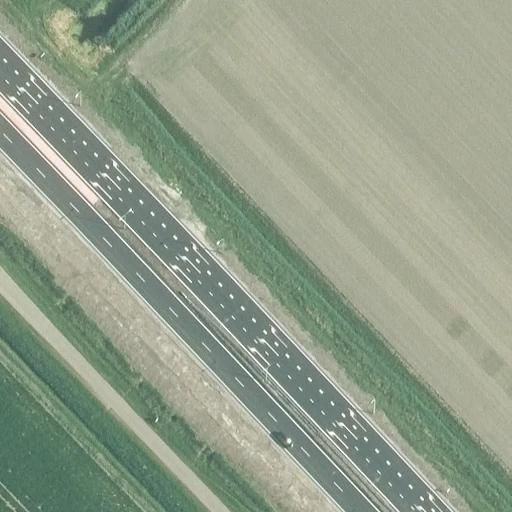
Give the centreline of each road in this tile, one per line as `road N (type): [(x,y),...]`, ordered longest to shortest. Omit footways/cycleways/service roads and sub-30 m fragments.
road 1 (trunk): [(432,511),(0,75)]
road 2 (trunk): [(0,132),(366,511)]
road 3 (unclassified): [(222,511),(0,278)]
